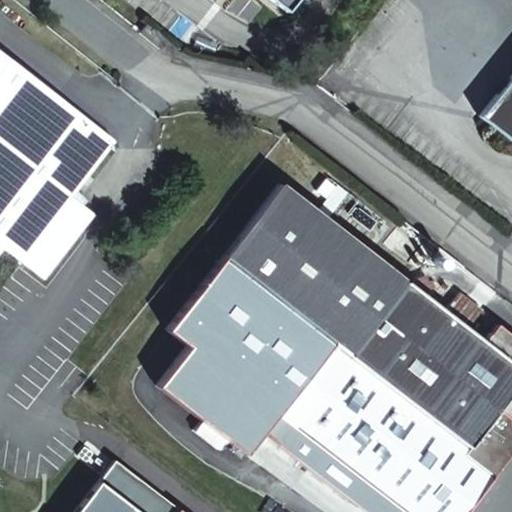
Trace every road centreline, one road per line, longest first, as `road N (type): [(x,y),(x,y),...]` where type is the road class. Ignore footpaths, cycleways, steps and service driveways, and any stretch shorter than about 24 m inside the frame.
road 1 (unclassified): [(511,273),(301,112),(162,76),(67,0)]
road 2 (unknown): [(511,172),(460,116),(473,0)]
